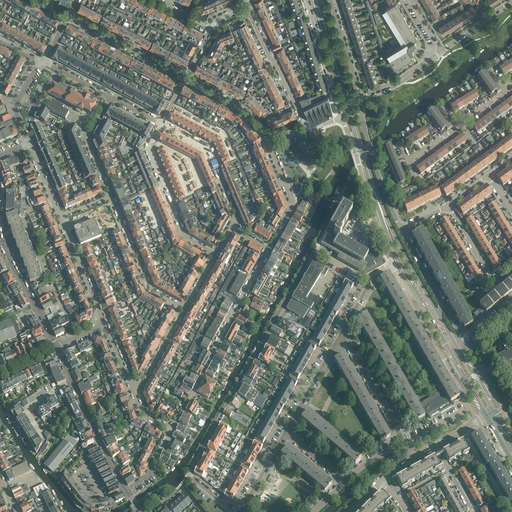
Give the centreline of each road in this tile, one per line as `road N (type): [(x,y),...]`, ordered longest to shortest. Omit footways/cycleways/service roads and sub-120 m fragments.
road 1 (residential): [(371,280),(317,251),(309,258),(191,465),(192,475),(235,511)]
road 2 (secondary): [(380,208),(315,0)]
road 3 (residential): [(170,432),(269,248)]
road 4 (residential): [(125,490),(56,349)]
road 5 (residential): [(341,117),(392,265)]
road 6 (residential): [(161,124),(149,153),(185,235),(214,254)]
road 7 (residential): [(402,229),(370,155),(358,97)]
road 8 (residential): [(309,128),(244,5)]
road 9 (residential): [(110,197),(150,289),(183,308)]
road 10 (residential): [(233,226),(210,151),(161,124)]
road 11 (residential): [(69,17),(184,80)]
road 12 (residential): [(56,349),(0,238)]
road 13 (residential): [(82,337),(40,258),(71,244)]
road 14 (residential): [(305,0),(341,117)]
road 15 (residential): [(341,335),(402,441)]
road 16 (secondary): [(438,315),(380,208)]
